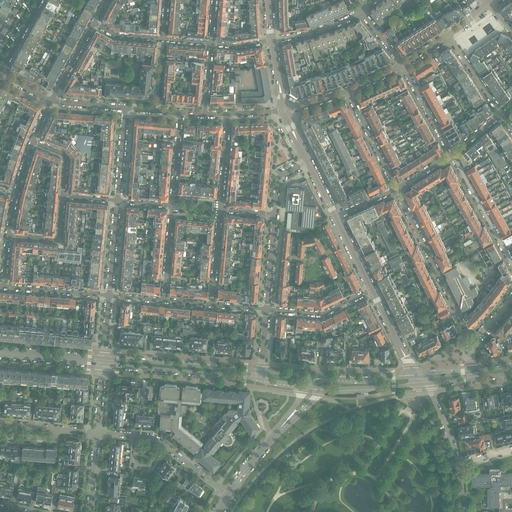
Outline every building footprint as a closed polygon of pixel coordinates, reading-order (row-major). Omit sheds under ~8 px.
[(0,0),(0,6),(8,11),(11,6),(0,0)] [(48,0),(46,4),(56,10),(59,5),(50,0),(48,0)] [(115,0),(113,0),(111,3),(121,9),(123,4),(115,0)] [(328,7),(333,18),(341,15),(336,3),(334,0),(329,2),(331,6),(328,7)] [(336,3),(341,15),(348,11),(343,0),(336,3)] [(393,0),(384,0),(380,4),(387,13),(398,5),(393,0)] [(393,0),(398,5),(404,13),(420,0),(393,0)] [(456,8),(461,15),(465,12),(462,7),(458,3),(456,0),(453,0),(453,1),(457,6),(456,8)] [(96,5),(89,1),(85,8),(92,12),(93,11),(94,10),(94,9),(96,5)] [(511,1),(502,10),(502,12),(507,18),(507,17),(511,22),(511,20),(511,13),(511,1)] [(109,8),(118,13),(121,9),(111,3),(109,8)] [(462,7),(465,12),(472,7),(468,3),(462,7)] [(46,4),(43,9),(53,15),(56,10),(46,4)] [(379,24),(383,21),(381,18),(387,13),(380,4),(369,12),(379,24)] [(449,4),(447,5),(457,18),(461,15),(456,8),(453,9),(449,4)] [(446,14),(452,22),(457,18),(447,5),(445,7),(449,12),(446,14)] [(328,7),(321,10),(326,21),(333,18),(328,7)] [(78,13),(81,15),(89,19),(91,15),(92,15),(92,13),(92,12),(85,8),(83,11),(79,8),(78,10),(80,10),(78,13)] [(107,12),(116,17),(118,13),(109,8),(107,12)] [(43,9),(40,15),(50,20),(53,15),(43,9)] [(326,21),(321,10),(313,13),(318,24),(326,21)] [(437,12),(448,25),(452,22),(446,14),(443,16),(439,10),(437,12)] [(116,17),(107,12),(104,17),(113,22),(116,17)] [(437,20),(443,28),(448,25),(437,12),(436,13),(439,18),(437,20)] [(318,24),(313,13),(306,16),(311,27),(318,24)] [(40,15),(37,20),(47,25),(50,20),(40,15)] [(89,19),(81,15),(77,21),(85,25),(86,25),(87,24),(86,23),(89,19)] [(101,22),(112,28),(115,23),(113,22),(104,17),(101,22)] [(430,21),(438,31),(443,28),(437,20),(435,18),(430,21)] [(37,20),(34,25),(44,31),(47,25),(37,20)] [(360,20),(352,23),(352,24),(358,30),(359,29),(360,30),(365,35),(363,36),(364,38),(370,33),(360,20)] [(74,28),(81,32),(83,28),(84,28),(85,27),(85,26),(85,25),(77,21),(74,28)] [(438,31),(430,21),(426,24),(434,34),(438,31)] [(347,28),(345,29),(345,28),(340,29),(343,41),(352,38),(351,35),(355,33),(352,24),(352,23),(347,26),(347,28)] [(383,30),(387,36),(393,32),(396,30),(393,24),(383,30)] [(426,24),(422,26),(430,37),(434,34),(426,24)] [(34,25),(31,30),(41,36),(44,31),(34,25)] [(140,27),(140,32),(158,34),(159,33),(159,29),(148,28),(143,27),(143,25),(140,25),(140,27)] [(417,29),(425,39),(430,37),(422,26),(417,29)] [(70,35),(77,39),(78,39),(78,38),(79,37),(79,36),(81,32),(74,28),(70,35)] [(314,38),(309,39),(313,51),(316,60),(347,50),(343,41),(340,29),(334,31),(335,32),(332,33),(332,32),(316,37),(316,38),(314,39),(314,38)] [(412,32),(421,42),(425,39),(417,29),(412,32)] [(31,30),(28,36),(39,41),(41,36),(31,30)] [(93,37),(101,42),(102,41),(104,42),(107,36),(98,31),(96,31),(93,37)] [(393,32),(387,36),(402,54),(408,51),(399,40),(393,32)] [(408,35),(416,45),(421,42),(412,32),(408,35)] [(362,44),(375,39),(370,33),(364,38),(358,42),(361,45),(362,44)] [(497,35),(493,38),(497,43),(499,46),(500,47),(504,44),(503,43),(503,42),(504,42),(506,36),(507,35),(502,33),(501,34),(499,33),(497,35)] [(66,43),(73,47),(75,43),(76,43),(77,41),(77,40),(77,39),(70,35),(66,43)] [(416,45),(408,35),(404,38),(412,48),(416,45)] [(26,41),(36,46),(39,41),(28,36),(26,41)] [(107,36),(104,42),(112,46),(113,39),(112,39),(107,36)] [(511,40),(510,38),(506,36),(504,42),(503,42),(503,43),(504,44),(507,47),(508,47),(511,43),(511,40)] [(90,42),(102,48),(103,47),(99,45),(101,42),(93,37),(90,42)] [(399,40),(408,51),(412,48),(404,38),(399,40)] [(493,38),(489,41),(495,49),(499,46),(497,43),(493,38)] [(295,43),(298,49),(299,52),(304,50),(305,53),(313,51),(309,39),(303,41),(304,42),(301,43),(301,42),(295,43)] [(375,39),(362,44),(364,49),(378,43),(375,39)] [(26,41),(23,46),(33,52),(36,46),(26,41)] [(489,41),(485,44),(491,52),(495,49),(489,41)] [(90,42),(88,46),(96,51),(97,48),(101,50),(102,48),(90,42)] [(62,50),(69,54),(69,53),(70,53),(71,52),(71,51),(73,47),(66,43),(62,50)] [(485,44),(481,47),(481,48),(485,53),(486,55),(491,52),(485,44)] [(23,46),(20,51),(30,57),(33,52),(23,46)] [(96,51),(88,46),(85,50),(97,57),(98,55),(95,53),(96,51)] [(253,49),(255,56),(264,55),(263,48),(261,47),(258,48),(254,48),(254,49),(253,49)] [(476,50),(474,54),(480,56),(480,57),(481,56),(485,53),(481,48),(481,47),(476,50)] [(382,48),(379,50),(385,63),(390,61),(390,58),(382,48)] [(436,56),(438,60),(443,57),(444,58),(452,52),(450,49),(448,48),(436,56)] [(255,56),(253,49),(240,51),(240,62),(246,61),(246,57),(250,56),(250,57),(253,57),(255,56)] [(62,50),(58,56),(65,60),(68,57),(69,56),(69,55),(69,54),(62,50)] [(83,55),(91,59),(92,57),(96,59),(97,57),(85,50),(84,53),(83,55)] [(378,51),(374,53),(380,65),(385,63),(379,50),(378,51)] [(17,56),(27,62),(30,57),(20,51),(17,56)] [(452,52),(444,58),(439,61),(440,62),(441,62),(442,63),(447,60),(448,62),(456,56),(452,52)] [(370,55),(375,67),(380,65),(374,53),(370,55)] [(474,54),(473,53),(471,58),(472,59),(471,61),(473,63),(476,67),(481,63),(484,61),(484,62),(484,61),(481,56),(480,57),(480,56),(474,54)] [(83,55),(81,59),(92,66),(93,64),(90,62),(91,59),(83,55)] [(365,57),(370,70),(375,67),(370,55),(365,57)] [(14,62),(21,66),(24,67),(27,62),(17,56),(14,62)] [(65,60),(58,56),(54,63),(62,67),(63,67),(64,65),(63,64),(65,60)] [(444,69),(445,70),(459,61),(456,56),(448,62),(449,63),(444,67),(445,68),(444,69)] [(370,70),(365,57),(360,60),(365,72),(370,70)] [(429,61),(434,68),(438,66),(433,58),(429,61)] [(78,64),(86,68),(88,66),(91,68),(92,66),(81,59),(78,64)] [(365,72),(360,60),(355,62),(361,74),(365,72)] [(425,63),(430,71),(434,68),(429,61),(425,63)] [(461,65),(459,61),(445,70),(445,71),(447,70),(448,72),(453,69),(454,70),(461,65)] [(481,63),(476,67),(478,71),(487,66),(484,62),(484,61),(481,63)] [(21,66),(14,62),(10,68),(17,72),(21,66)] [(355,62),(350,64),(356,76),(361,74),(355,62)] [(54,63),(51,70),(58,74),(60,70),(61,70),(62,69),(62,68),(62,67),(54,63)] [(105,95),(114,95),(114,93),(139,95),(139,96),(144,97),(144,96),(149,96),(149,91),(150,91),(151,90),(152,88),(151,87),(151,86),(150,86),(151,71),(152,71),(153,64),(143,63),(142,69),(141,68),(140,73),(142,73),(141,76),(140,76),(140,81),(141,81),(141,85),(140,85),(134,85),(135,84),(130,84),(130,85),(126,84),(126,83),(122,83),(121,84),(106,83),(105,95)] [(421,66),(425,74),(430,71),(425,63),(421,66)] [(88,73),(90,74),(90,73),(89,72),(88,72),(90,70),(86,68),(78,64),(75,69),(81,71),(85,73),(86,73),(88,73)] [(350,64),(345,66),(351,79),(356,76),(350,64)] [(487,66),(478,71),(482,76),(482,75),(490,70),(492,68),(489,64),(487,66)] [(461,65),(454,70),(455,72),(446,78),(447,81),(465,70),(461,65)] [(26,68),(24,67),(21,66),(17,72),(23,75),(26,68)] [(23,75),(28,78),(34,67),(32,66),(29,70),(26,68),(23,75)] [(266,66),(255,68),(256,77),(257,77),(257,79),(259,92),(253,92),(250,92),(241,92),(242,103),(266,102),(271,96),(266,66)] [(340,69),(346,81),(351,79),(345,66),(340,69)] [(416,69),(421,76),(425,74),(421,66),(416,69)] [(28,78),(32,80),(37,71),(38,70),(34,67),(28,78)] [(37,82),(42,84),(46,76),(41,73),(42,71),(39,69),(38,72),(37,71),(32,80),(36,82),(37,82)] [(346,81),(340,69),(336,70),(340,83),(346,81)] [(417,79),(421,76),(416,69),(412,71),(417,79)] [(47,77),(54,81),(54,80),(55,80),(56,79),(56,78),(58,74),(51,70),(47,77)] [(336,70),(331,72),(335,85),(340,83),(336,70)] [(465,70),(447,81),(449,84),(454,81),(459,77),(460,79),(468,74),(465,70)] [(483,76),(486,80),(496,73),(495,71),(494,72),(492,70),(483,76)] [(335,85),(331,72),(326,74),(330,86),(335,85)] [(496,73),(486,80),(489,84),(497,78),(496,76),(497,75),(496,73)] [(68,82),(73,85),(73,84),(78,76),(73,74),(68,82)] [(321,75),(325,88),(330,86),(326,74),(321,75)] [(470,79),(468,74),(460,79),(461,81),(456,84),(452,87),(454,90),(457,88),(470,79)] [(294,78),(293,75),(288,77),(291,93),(298,97),(299,96),(295,84),(294,80),(294,78)] [(316,77),(320,90),(325,88),(321,75),(316,77)] [(46,76),(42,84),(46,87),(46,88),(49,89),(51,89),(55,81),(54,81),(47,77),(46,76)] [(316,77),(311,79),(315,91),(320,90),(316,77)] [(397,79),(403,89),(406,87),(407,86),(404,81),(402,77),(397,79)] [(300,82),(304,95),(310,93),(305,80),(303,81),(302,78),(299,79),(300,82)] [(489,84),(491,88),(502,81),(500,79),(499,80),(497,78),(489,84)] [(311,79),(305,80),(310,93),(315,91),(311,79)] [(397,79),(393,81),(398,90),(401,88),(402,91),(403,91),(403,89),(397,79)] [(470,79),(457,88),(457,89),(459,88),(460,90),(464,86),(466,88),(473,83),(470,79)] [(164,80),(163,91),(167,92),(167,88),(170,89),(170,83),(171,83),(172,81),(164,80)] [(384,85),(380,87),(385,97),(387,96),(385,94),(395,89),(398,95),(400,94),(398,90),(393,81),(392,81),(388,83),(384,85)] [(491,88),(494,92),(503,86),(501,84),(503,83),(502,81),(491,88)] [(64,93),(71,93),(72,88),(73,85),(68,82),(63,91),(64,93)] [(300,82),(295,84),(299,96),(304,95),(300,82)] [(424,92),(431,87),(429,83),(421,87),(424,92)] [(473,83),(466,88),(463,90),(465,94),(476,87),(473,83)] [(73,84),(73,85),(72,88),(71,93),(79,94),(80,85),(75,85),(73,84)] [(494,92),(497,96),(505,90),(504,88),(505,87),(504,85),(503,86),(494,92)] [(511,85),(505,90),(497,96),(502,104),(504,104),(510,98),(511,96),(511,85)] [(9,97),(13,99),(16,94),(3,87),(1,87),(0,89),(0,94),(8,99),(9,97)] [(366,93),(367,93),(371,101),(372,104),(373,105),(376,104),(375,102),(374,103),(372,100),(382,95),(384,98),(385,97),(380,87),(375,89),(371,91),(366,93)] [(426,96),(434,92),(431,87),(424,92),(426,96)] [(465,94),(467,96),(469,95),(470,97),(479,91),(476,87),(465,94)] [(402,98),(410,94),(408,90),(396,96),(397,98),(401,96),(402,98)] [(470,97),(468,99),(471,103),(482,96),(479,91),(470,97)] [(429,100),(436,96),(434,92),(426,96),(429,100)] [(362,95),(368,107),(370,106),(368,102),(371,101),(367,93),(362,95)] [(11,100),(8,99),(0,94),(0,101),(10,106),(10,104),(9,103),(11,100)] [(16,94),(13,99),(18,102),(21,97),(22,97),(16,94)] [(398,104),(399,105),(412,98),(410,94),(402,98),(400,100),(401,102),(398,104)] [(368,107),(362,95),(357,97),(360,102),(362,107),(366,105),(367,108),(368,107)] [(431,105),(439,101),(436,96),(429,100),(431,105)] [(482,96),(471,103),(472,105),(474,103),(476,106),(485,100),(482,96)] [(17,112),(20,113),(27,100),(22,97),(18,105),(20,107),(17,112)] [(412,98),(399,105),(396,107),(397,109),(402,106),(401,106),(405,104),(407,106),(414,102),(412,98)] [(31,102),(27,100),(20,113),(22,114),(25,109),(27,110),(31,102)] [(0,108),(5,110),(7,107),(9,108),(10,106),(0,101),(0,108)] [(433,109),(441,105),(439,101),(431,105),(433,109)] [(36,105),(31,102),(27,110),(29,112),(27,117),(29,118),(32,112),(36,105)] [(341,111),(342,111),(348,108),(345,102),(332,106),(334,112),(336,111),(336,110),(339,109),(341,111)] [(414,102),(407,106),(408,108),(404,110),(405,112),(416,105),(414,102)] [(485,108),(490,115),(492,114),(493,112),(487,103),(483,105),(485,108)] [(32,112),(37,115),(40,109),(40,107),(36,105),(32,112)] [(364,110),(366,113),(379,107),(380,107),(380,105),(374,108),(372,106),(364,110)] [(418,109),(416,105),(405,112),(406,113),(409,111),(411,113),(418,109)] [(436,114),(444,110),(441,105),(433,109),(436,114)] [(327,108),(331,116),(337,113),(336,111),(334,112),(332,106),(327,108)] [(337,117),(338,118),(342,117),(351,112),(349,107),(348,108),(342,111),(343,113),(341,115),(339,116),(339,117),(337,117)] [(366,113),(368,117),(376,113),(375,111),(380,109),(379,107),(366,113)] [(480,108),(487,118),(490,115),(485,108),(483,109),(481,107),(480,108)] [(0,114),(5,116),(9,118),(12,119),(13,118),(10,117),(6,114),(4,114),(5,110),(0,108),(0,114)] [(321,119),(322,121),(325,120),(324,118),(331,116),(327,108),(318,111),(321,119)] [(480,112),(477,113),(483,121),(487,118),(480,108),(478,109),(480,112)] [(418,109),(411,113),(408,115),(409,116),(412,114),(415,119),(422,115),(421,113),(418,109)] [(438,118),(446,114),(444,110),(436,114),(438,118)] [(323,126),(322,121),(321,119),(318,111),(310,114),(304,116),(303,116),(301,122),(302,123),(301,123),(304,128),(304,129),(308,137),(325,129),(323,126)] [(37,115),(32,112),(29,118),(26,124),(32,127),(37,115)] [(57,121),(58,112),(53,112),(52,112),(47,124),(51,126),(54,126),(55,126),(56,120),(57,121)] [(353,116),(351,112),(342,117),(338,118),(339,120),(345,117),(346,120),(353,116)] [(368,117),(370,121),(386,113),(385,112),(377,116),(376,113),(368,117)] [(386,113),(370,121),(372,125),(380,121),(379,119),(387,115),(386,113)] [(474,114),(472,115),(479,124),(483,121),(477,113),(475,114),(474,114)] [(441,123),(449,119),(446,114),(438,118),(441,123)] [(423,117),(422,115),(415,119),(417,124),(414,126),(415,127),(418,126),(425,122),(423,117)] [(470,119),(475,128),(479,124),(472,115),(471,116),(472,118),(470,119)] [(353,116),(346,120),(348,122),(345,123),(343,124),(344,126),(355,121),(353,116)] [(133,140),(143,141),(143,138),(138,137),(139,135),(137,135),(137,132),(139,132),(140,119),(136,119),(135,120),(133,140)] [(443,127),(451,123),(449,119),(441,123),(443,127)] [(466,119),(464,120),(471,131),(475,128),(470,119),(467,121),(466,119)] [(471,131),(464,120),(462,122),(463,123),(461,125),(467,134),(471,131)] [(22,122),(20,127),(30,131),(32,127),(26,124),(22,122)] [(266,130),(272,130),(272,128),(267,123),(266,123),(266,122),(250,123),(251,136),(254,136),(259,136),(259,131),(261,131),(262,133),(266,130)] [(374,128),(376,132),(383,128),(382,126),(386,124),(385,122),(374,128)] [(415,130),(416,132),(427,125),(425,122),(418,126),(419,128),(415,130)] [(443,127),(446,132),(456,126),(455,124),(454,125),(453,122),(451,123),(443,127)] [(239,133),(238,123),(233,124),(231,144),(239,144),(239,141),(239,133)] [(490,137),(494,135),(504,128),(501,124),(499,123),(487,133),(490,137)] [(44,129),(52,132),(54,129),(55,130),(56,128),(54,127),(54,126),(51,126),(47,124),(44,129)] [(360,129),(358,125),(351,128),(352,131),(348,133),(349,135),(360,129)] [(427,125),(416,132),(416,133),(420,131),(422,133),(429,129),(427,125)] [(446,132),(448,136),(457,131),(456,129),(458,128),(456,126),(446,132)] [(18,132),(28,136),(29,133),(30,131),(20,127),(18,132)] [(378,136),(379,138),(386,135),(384,130),(387,129),(386,127),(383,128),(376,132),(375,132),(378,136)] [(497,135),(498,137),(506,132),(504,128),(494,135),(495,136),(497,135)] [(42,133),(53,138),(56,139),(57,137),(52,135),(53,133),(52,132),(44,129),(42,133)] [(308,137),(312,145),(319,141),(328,136),(325,129),(308,137)] [(356,168),(342,138),(339,134),(337,129),(329,133),(348,172),(353,169),(356,176),(359,175),(356,168)] [(419,138),(420,139),(431,133),(429,129),(422,133),(423,136),(419,138)] [(263,134),(263,138),(272,139),(272,130),(266,130),(262,133),(263,134)] [(457,131),(448,136),(451,140),(461,134),(460,132),(459,133),(457,131)] [(16,137),(26,141),(28,136),(18,132),(16,137)] [(509,136),(506,132),(498,137),(500,140),(498,141),(499,142),(509,136)] [(53,138),(42,133),(40,138),(41,139),(50,143),(53,138)] [(424,138),(426,141),(433,136),(431,133),(420,139),(421,141),(424,138)] [(481,138),(484,143),(485,146),(488,144),(493,152),(490,154),(493,159),(494,162),(499,169),(508,163),(490,137),(487,133),(481,138)] [(361,134),(355,137),(354,138),(357,144),(353,146),(354,147),(358,145),(365,142),(361,134)] [(461,134),(451,140),(453,144),(455,144),(462,139),(464,137),(463,136),(462,136),(461,134)] [(80,135),(75,146),(68,153),(71,157),(82,153),(83,152),(88,153),(91,153),(92,137),(86,136),(80,135)] [(386,135),(379,138),(380,140),(380,141),(382,145),(393,140),(395,139),(394,137),(391,138),(392,138),(389,140),(386,135)] [(312,145),(315,152),(323,148),(322,147),(332,143),(328,136),(319,141),(312,145)] [(433,136),(426,141),(427,143),(420,147),(421,148),(424,147),(436,140),(434,136),(433,136)] [(511,140),(509,136),(499,142),(501,144),(502,143),(504,145),(511,140)] [(14,141),(25,145),(26,141),(16,137),(14,141)] [(50,143),(60,147),(63,140),(61,139),(60,141),(56,139),(53,138),(50,143)] [(481,138),(474,144),(478,148),(484,143),(481,138)] [(60,147),(65,149),(71,141),(68,139),(68,141),(64,139),(63,140),(60,147)] [(382,145),(384,149),(398,141),(398,140),(394,142),(393,140),(382,145)] [(13,146),(23,150),(25,145),(14,141),(13,146)] [(65,149),(68,153),(75,146),(71,141),(65,149)] [(384,149),(386,152),(394,148),(392,146),(399,143),(398,141),(384,149)] [(365,142),(358,145),(360,150),(356,152),(357,154),(361,152),(368,148),(365,142)] [(433,146),(439,155),(439,156),(443,153),(441,148),(438,143),(433,146)] [(470,147),(479,156),(480,155),(479,153),(481,152),(478,148),(474,144),(470,147)] [(11,151),(21,155),(23,150),(13,146),(11,151)] [(426,153),(424,154),(428,162),(432,160),(425,147),(423,148),(424,149),(426,153)] [(435,158),(431,150),(429,151),(427,148),(426,147),(425,147),(432,160),(435,158)] [(467,150),(473,158),(476,156),(477,158),(479,156),(470,147),(467,150)] [(42,156),(47,158),(49,153),(36,148),(34,153),(42,156)] [(319,159),(320,160),(327,156),(323,148),(315,152),(319,159)] [(371,155),(368,148),(361,152),(364,159),(365,158),(371,155)] [(394,148),(386,152),(388,156),(401,149),(401,148),(395,151),(394,148)] [(388,156),(389,160),(397,156),(396,154),(402,151),(401,149),(388,156)] [(463,153),(471,163),(473,161),(472,159),(473,158),(467,150),(463,153)] [(7,156),(20,159),(21,155),(11,151),(10,155),(8,154),(7,156)] [(419,157),(417,159),(421,167),(425,165),(425,164),(417,151),(415,153),(416,154),(417,154),(419,157)] [(428,162),(424,154),(422,156),(419,151),(417,151),(425,164),(428,162)] [(33,159),(42,162),(43,159),(41,159),(42,156),(34,153),(33,156),(33,159)] [(71,161),(81,162),(82,153),(71,157),(71,161)] [(471,163),(463,153),(460,155),(460,157),(464,165),(466,169),(471,166),(470,163),(471,163)] [(421,167),(417,159),(414,160),(412,157),(413,156),(412,154),(410,155),(418,169),(421,167)] [(49,159),(49,163),(61,164),(61,160),(59,157),(53,155),(51,159),(49,159)] [(371,155),(365,158),(367,161),(361,164),(362,166),(365,164),(375,159),(372,155),(371,155)] [(397,156),(389,160),(391,164),(405,157),(404,155),(398,158),(397,156)] [(418,169),(410,155),(408,156),(410,158),(410,159),(412,162),(410,163),(414,171),(417,169),(418,169)] [(8,161),(18,164),(20,159),(7,156),(7,157),(9,158),(8,161)] [(320,160),(323,168),(331,164),(327,156),(320,160)] [(405,157),(391,164),(393,167),(401,164),(400,161),(406,158),(405,157)] [(33,159),(31,164),(39,167),(40,164),(41,164),(42,162),(33,159)] [(377,164),(375,159),(365,164),(362,166),(362,167),(363,167),(364,167),(369,165),(370,167),(377,164)] [(4,166),(17,169),(18,164),(8,161),(7,164),(5,164),(4,166)] [(414,171),(410,163),(407,165),(405,161),(404,162),(410,173),(414,171)] [(31,164),(29,170),(39,173),(40,170),(38,170),(39,167),(31,164)] [(331,164),(323,168),(327,176),(335,172),(331,164)] [(367,172),(368,174),(369,173),(379,168),(377,164),(370,167),(371,170),(367,172)] [(443,175),(445,177),(446,176),(451,184),(450,184),(451,186),(458,183),(460,182),(451,165),(444,169),(446,173),(443,175)] [(17,169),(4,166),(4,168),(6,168),(5,171),(15,174),(16,171),(17,169)] [(398,169),(403,178),(407,176),(402,168),(400,169),(398,166),(397,167),(398,169)] [(467,170),(470,175),(477,170),(475,166),(467,170)] [(427,177),(433,188),(435,187),(434,185),(434,184),(445,177),(443,175),(446,173),(444,169),(443,170),(441,168),(429,176),(428,176),(429,176),(427,177)] [(403,178),(398,169),(395,170),(394,171),(396,176),(399,181),(403,178)] [(29,170),(27,175),(36,178),(37,175),(39,175),(39,173),(29,170)] [(472,179),(480,175),(477,170),(470,175),(472,179)] [(335,172),(327,176),(331,183),(331,184),(339,180),(335,172)] [(383,177),(381,172),(374,176),(375,178),(373,180),(374,182),(383,177)] [(14,179),(1,176),(0,175),(0,182),(11,185),(12,184),(14,179)] [(36,178),(27,175),(26,178),(26,181),(36,183),(37,181),(35,181),(36,178)] [(472,179),(474,184),(482,179),(480,175),(472,179)] [(385,181),(383,177),(374,182),(375,183),(377,182),(378,185),(384,182),(385,181)] [(413,189),(417,194),(430,186),(435,194),(437,193),(433,188),(427,177),(425,178),(425,179),(412,187),(413,189)] [(286,231),(291,232),(296,232),(296,229),(306,230),(306,227),(314,227),(316,206),(317,205),(319,204),(307,179),(305,180),(306,181),(300,184),(299,182),(295,182),(292,183),(290,185),(289,187),(287,187),(287,193),(285,209),(293,210),(293,213),(288,213),(286,231)] [(477,188),(485,184),(482,179),(474,184),(477,188)] [(331,184),(335,191),(343,187),(339,180),(331,184)] [(350,180),(343,183),(345,188),(353,185),(350,180)] [(374,193),(373,189),(370,183),(369,182),(367,182),(368,184),(369,187),(366,188),(369,193),(370,195),(374,193)] [(384,182),(378,185),(377,185),(378,187),(373,189),(374,193),(387,187),(384,182)] [(465,195),(458,183),(451,186),(449,188),(450,190),(451,189),(457,200),(456,201),(454,202),(455,203),(466,197),(465,195)] [(477,188),(479,193),(487,188),(485,184),(477,188)] [(24,188),(23,191),(35,194),(36,192),(34,191),(34,189),(33,188),(24,186),(24,188)] [(343,187),(335,191),(339,199),(346,195),(343,187)] [(357,191),(361,199),(368,196),(367,194),(364,188),(357,191)] [(482,197),(490,193),(487,188),(479,193),(482,197)] [(168,191),(150,189),(149,198),(159,199),(158,200),(163,200),(167,200),(168,199),(168,194),(168,191)] [(405,194),(409,202),(417,198),(416,195),(417,194),(413,189),(405,194)] [(349,195),(350,198),(353,203),(361,199),(357,191),(349,195)] [(482,197),(484,202),(492,197),(490,193),(482,197)] [(1,205),(7,205),(7,204),(9,198),(8,196),(3,195),(1,205)] [(348,199),(346,195),(339,199),(342,205),(342,204),(343,206),(347,205),(352,203),(353,203),(350,198),(348,199)] [(266,198),(257,197),(256,201),(253,200),(252,208),(263,209),(263,208),(264,209),(265,207),(266,207),(266,198)] [(467,199),(466,197),(455,203),(455,204),(453,205),(454,207),(456,205),(459,204),(465,215),(458,219),(459,221),(474,213),(473,210),(473,211),(469,204),(467,200),(467,199)] [(495,202),(492,197),(484,202),(487,206),(495,202)] [(417,198),(409,202),(413,209),(415,208),(422,205),(421,203),(420,203),(417,198)] [(389,208),(391,213),(399,209),(397,204),(394,199),(386,203),(387,206),(386,207),(387,209),(389,208)] [(387,206),(386,203),(385,201),(378,204),(376,205),(380,214),(385,211),(384,210),(387,209),(386,207),(387,206)] [(77,202),(77,207),(82,208),(82,210),(85,210),(86,208),(86,203),(77,202)] [(487,206),(489,211),(497,206),(495,202),(487,206)] [(421,222),(422,224),(433,218),(432,216),(429,218),(424,206),(427,205),(426,203),(424,204),(422,205),(415,208),(421,222)] [(367,210),(372,219),(380,215),(380,214),(376,205),(367,209),(367,210)] [(500,211),(497,206),(489,211),(492,215),(500,211)] [(353,228),(355,231),(364,226),(360,219),(365,217),(367,221),(372,219),(367,210),(367,209),(356,214),(353,216),(353,215),(352,216),(349,217),(350,218),(349,219),(351,224),(353,228)] [(399,209),(391,213),(393,217),(392,217),(393,219),(400,216),(402,215),(399,209)] [(492,215),(494,220),(502,215),(500,211),(492,215)] [(475,215),(474,213),(459,221),(460,223),(467,219),(473,230),(471,232),(472,234),(474,232),(482,228),(475,215)] [(494,220),(497,224),(504,220),(502,215),(494,220)] [(400,216),(393,219),(391,220),(392,222),(393,222),(395,226),(403,222),(400,216)] [(433,218),(422,224),(423,226),(424,226),(425,229),(433,225),(434,227),(437,226),(434,220),(438,219),(437,217),(433,218)] [(255,222),(254,227),(264,227),(264,228),(264,223),(264,220),(263,219),(260,218),(256,218),(255,218),(255,222)] [(499,228),(507,224),(504,220),(497,224),(499,228)] [(378,225),(391,252),(397,249),(395,244),(389,233),(387,229),(384,222),(378,225)] [(395,226),(397,230),(405,226),(403,222),(395,226)] [(335,253),(346,274),(352,271),(341,250),(339,244),(338,244),(328,223),(322,226),(324,229),(333,247),(332,247),(335,253)] [(499,228),(501,233),(509,229),(507,224),(499,228)] [(425,229),(428,234),(435,230),(434,228),(434,227),(433,225),(425,229)] [(359,238),(359,239),(368,234),(364,226),(355,231),(358,238),(359,238)] [(405,226),(397,230),(399,233),(398,234),(399,236),(408,231),(407,229),(406,229),(405,226)] [(482,228),(474,232),(475,234),(478,233),(484,244),(481,245),(482,247),(484,246),(493,242),(484,226),(484,227),(482,228)] [(429,237),(430,239),(441,234),(443,233),(442,231),(440,232),(437,227),(434,228),(435,230),(428,234),(429,237)] [(504,237),(511,233),(509,229),(501,233),(504,237)] [(291,232),(286,231),(284,231),(282,255),(281,258),(281,261),(279,285),(286,286),(288,262),(288,259),(289,255),(288,255),(290,236),(291,232)] [(401,237),(403,241),(410,237),(409,233),(408,231),(399,236),(400,238),(401,237)] [(431,241),(433,244),(441,240),(439,237),(442,236),(444,235),(443,233),(441,234),(430,239),(431,241)] [(368,234),(359,239),(362,245),(362,246),(363,246),(372,241),(369,234),(368,234)] [(297,256),(304,257),(305,246),(314,244),(319,254),(325,251),(317,235),(311,238),(305,239),(299,239),(297,256)] [(410,237),(403,241),(405,246),(413,242),(410,237)] [(192,252),(193,250),(190,249),(188,249),(188,246),(184,246),(185,241),(174,240),(173,250),(184,251),(190,251),(192,252)] [(443,245),(441,240),(433,244),(435,249),(443,245)] [(366,254),(376,249),(372,241),(363,246),(363,248),(363,249),(364,251),(365,251),(366,253),(366,254)] [(415,246),(413,242),(405,246),(406,248),(405,249),(406,251),(408,250),(415,246)] [(485,248),(487,252),(496,247),(494,243),(485,248)] [(410,251),(412,255),(420,251),(417,245),(415,246),(408,250),(409,252),(410,251)] [(435,249),(438,254),(447,250),(449,249),(448,249),(451,248),(450,246),(445,248),(443,245),(435,249)] [(74,251),(73,262),(81,263),(82,248),(80,247),(78,247),(77,252),(74,251)] [(487,252),(489,256),(498,251),(496,247),(487,252)] [(376,249),(366,254),(373,269),(374,268),(382,265),(383,264),(379,256),(380,256),(376,249)] [(447,250),(438,254),(436,255),(438,260),(446,256),(445,254),(448,252),(450,250),(449,249),(447,250)] [(57,260),(57,261),(65,262),(66,251),(62,250),(62,251),(59,251),(58,251),(57,260)] [(66,251),(65,262),(73,262),(74,251),(66,251)] [(412,255),(415,260),(423,256),(420,251),(412,255)] [(489,256),(491,259),(500,255),(498,251),(489,256)] [(403,261),(402,260),(400,255),(391,260),(389,261),(392,267),(399,263),(403,261)] [(500,255),(491,259),(493,263),(495,262),(495,263),(488,267),(490,270),(492,274),(495,269),(494,267),(497,265),(496,265),(499,263),(498,260),(502,258),(500,255)] [(321,259),(331,277),(336,275),(327,256),(321,259)] [(423,256),(415,260),(416,263),(415,263),(416,265),(423,262),(425,261),(423,256)] [(438,260),(441,266),(449,261),(446,256),(438,260)] [(449,261),(441,266),(443,271),(452,266),(451,264),(450,265),(449,261)] [(499,264),(504,272),(505,274),(509,271),(503,261),(499,264)] [(295,282),(301,283),(303,263),(297,262),(295,282)] [(416,268),(418,271),(425,267),(423,262),(416,265),(414,266),(415,268),(416,268)] [(399,263),(392,267),(394,272),(402,268),(399,263)] [(374,268),(373,269),(376,274),(387,269),(386,267),(383,268),(382,265),(374,268)] [(71,286),(71,287),(75,287),(77,287),(80,288),(80,287),(80,281),(79,281),(81,267),(76,267),(75,274),(72,274),(71,286)] [(425,267),(418,271),(420,276),(428,272),(425,267)] [(448,277),(447,277),(446,277),(463,311),(464,310),(471,307),(472,306),(474,302),(472,297),(478,295),(478,294),(479,293),(478,292),(476,287),(471,289),(469,287),(470,286),(470,284),(471,283),(471,281),(470,280),(469,279),(468,278),(467,277),(465,277),(464,277),(463,277),(462,278),(459,273),(461,272),(457,268),(457,267),(456,267),(455,267),(445,272),(448,277)] [(376,274),(379,279),(387,275),(385,272),(388,271),(387,269),(376,274)] [(352,271),(346,274),(344,275),(347,281),(355,277),(352,271)] [(503,276),(510,283),(511,280),(511,276),(511,274),(510,273),(509,271),(505,274),(504,272),(501,275),(503,276)] [(420,280),(421,282),(431,277),(430,275),(429,275),(428,272),(420,276),(422,279),(420,280)] [(387,275),(379,279),(381,284),(392,278),(390,274),(387,275)] [(499,279),(498,280),(507,287),(508,286),(510,283),(503,276),(500,280),(499,279)] [(355,277),(347,281),(350,287),(358,282),(355,277)] [(431,277),(421,282),(422,284),(424,283),(425,286),(433,282),(431,279),(432,279),(431,277)] [(392,278),(381,284),(383,289),(395,283),(392,278)] [(498,283),(496,286),(504,292),(506,289),(507,287),(498,280),(497,282),(498,283)] [(358,282),(350,287),(353,293),(361,289),(360,289),(361,288),(358,282)] [(435,287),(433,282),(425,286),(428,291),(435,287)] [(383,289),(386,293),(397,288),(395,283),(383,289)] [(491,289),(500,297),(501,296),(502,295),(504,292),(496,286),(494,288),(493,287),(491,289)] [(334,290),(338,300),(344,297),(339,287),(336,288),(337,289),(334,290)] [(438,292),(435,287),(428,291),(429,294),(428,295),(429,297),(431,296),(438,292)] [(231,291),(230,300),(233,300),(233,301),(234,301),(235,301),(237,301),(240,301),(241,294),(237,294),(237,291),(233,291),(233,288),(231,288),(231,291)] [(397,288),(386,293),(388,298),(399,292),(400,291),(399,289),(397,289),(397,288)] [(489,294),(497,301),(499,298),(500,297),(491,289),(490,291),(491,292),(489,294)] [(329,293),(329,294),(333,303),(338,300),(334,290),(329,293)] [(433,297),(435,300),(443,296),(440,291),(438,292),(431,296),(432,298),(433,297)] [(401,297),(399,292),(388,298),(390,302),(401,297)] [(324,297),(328,305),(333,303),(329,294),(324,297)] [(497,301),(489,294),(487,297),(486,296),(484,298),(494,305),(497,301)] [(323,298),(320,299),(321,308),(322,308),(323,308),(328,305),(324,297),(324,296),(322,297),(323,298)] [(435,300),(437,305),(445,302),(443,296),(435,300)] [(401,297),(390,302),(393,307),(404,302),(401,297)] [(482,303),(490,310),(493,306),(493,305),(494,305),(484,298),(483,299),(484,300),(482,303)] [(358,308),(359,310),(368,305),(369,305),(367,303),(368,302),(367,301),(366,300),(355,305),(356,309),(358,308)] [(404,302),(393,307),(395,312),(406,306),(404,302)] [(445,302),(437,305),(439,309),(438,309),(439,311),(448,307),(445,302)] [(121,311),(130,311),(131,304),(122,303),(122,305),(122,306),(121,306),(120,307),(120,309),(121,311)] [(478,304),(477,306),(486,314),(487,313),(489,310),(490,310),(482,303),(480,305),(478,304)] [(359,310),(361,314),(370,310),(370,309),(369,308),(369,307),(368,305),(359,310)] [(406,306),(395,312),(397,316),(407,311),(408,311),(406,306)] [(474,311),(482,318),(484,316),(486,314),(477,306),(476,308),(477,309),(474,311)] [(447,318),(448,321),(453,318),(451,313),(450,314),(449,311),(449,310),(449,309),(448,309),(447,308),(437,313),(439,317),(441,316),(442,318),(443,320),(447,318)] [(361,314),(363,319),(372,314),(371,312),(372,312),(371,310),(370,310),(361,314)] [(338,313),(343,322),(349,319),(344,311),(338,313)] [(397,316),(400,321),(410,316),(407,311),(397,316)] [(471,312),(469,314),(477,322),(478,322),(479,321),(482,318),(474,311),(472,313),(471,312)] [(343,322),(338,313),(333,316),(337,325),(343,322)] [(372,314),(363,319),(365,323),(374,319),(374,318),(374,317),(374,316),(373,316),(372,314)] [(477,322),(469,314),(468,315),(469,316),(467,318),(471,326),(474,326),(477,322)] [(400,321),(402,326),(412,321),(410,316),(400,321)] [(130,318),(120,317),(119,318),(119,320),(120,321),(120,323),(123,323),(123,327),(129,327),(129,324),(130,318)] [(331,328),(332,332),(335,331),(333,327),(336,325),(332,317),(327,319),(331,328)] [(324,319),(322,321),(325,327),(324,328),(325,331),(326,330),(329,329),(330,332),(332,332),(331,328),(327,319),(325,320),(324,319)] [(368,328),(377,323),(376,321),(376,320),(375,319),(374,319),(365,323),(363,324),(366,329),(367,328),(368,328)] [(412,321),(402,326),(405,331),(415,326),(412,321)] [(447,328),(451,336),(452,336),(454,335),(458,333),(454,324),(456,323),(455,321),(452,322),(452,321),(447,324),(447,325),(448,327),(447,328)] [(506,322),(502,326),(508,332),(509,333),(511,330),(511,327),(506,321),(506,322)] [(377,323),(368,328),(367,328),(369,333),(380,328),(380,327),(379,325),(378,323),(377,323)] [(508,332),(502,326),(495,333),(496,335),(499,337),(501,335),(502,336),(504,334),(506,337),(511,335),(511,334),(510,335),(507,332),(508,332)] [(157,346),(161,346),(162,335),(162,334),(159,334),(159,330),(160,327),(153,327),(152,332),(155,333),(154,345),(157,345),(157,346)] [(409,340),(418,335),(416,330),(416,329),(415,327),(405,332),(408,338),(409,340)] [(451,336),(447,328),(440,331),(445,340),(448,338),(449,338),(450,337),(451,337),(451,336)] [(176,336),(176,337),(175,347),(179,348),(179,347),(182,347),(183,335),(186,335),(186,329),(183,329),(183,333),(181,332),(180,336),(176,336)] [(372,334),(374,340),(384,335),(381,329),(372,334)] [(79,334),(78,344),(79,344),(82,344),(84,344),(85,336),(87,337),(87,332),(85,332),(84,334),(79,334)] [(120,343),(127,344),(128,332),(121,332),(121,338),(120,338),(120,340),(120,343)] [(136,333),(128,332),(127,344),(135,345),(136,333)] [(136,333),(135,345),(142,345),(142,342),(143,342),(143,340),(143,334),(136,333)] [(245,334),(243,334),(238,334),(238,338),(243,338),(242,346),(241,346),(241,353),(240,353),(240,354),(243,354),(248,354),(248,352),(250,352),(250,348),(251,341),(249,341),(250,338),(244,337),(245,334)] [(384,335),(374,340),(377,345),(387,340),(384,335)] [(511,335),(506,337),(503,338),(504,342),(505,347),(509,346),(509,348),(509,349),(509,350),(510,350),(511,350),(511,351),(511,335)] [(430,340),(434,349),(435,348),(436,349),(438,348),(438,347),(442,345),(437,336),(430,340)] [(194,350),(198,350),(199,338),(191,337),(191,340),(189,340),(188,345),(190,345),(190,348),(193,349),(194,350)] [(275,352),(276,352),(275,355),(278,355),(278,356),(279,357),(280,358),(282,356),(282,355),(284,355),(284,353),(286,353),(287,348),(285,347),(286,337),(282,337),(282,340),(277,340),(277,344),(276,344),(275,352)] [(504,342),(503,338),(501,340),(498,341),(497,342),(495,338),(494,337),(491,339),(491,340),(491,341),(487,343),(486,344),(486,345),(487,347),(488,347),(489,349),(504,342)] [(199,338),(198,350),(202,350),(206,350),(207,339),(199,338)] [(434,349),(430,340),(429,338),(422,341),(422,342),(423,343),(427,352),(428,352),(429,352),(430,352),(431,351),(435,349),(434,349)] [(220,352),(224,352),(225,341),(217,340),(216,348),(217,348),(217,351),(220,351),(220,352)] [(225,341),(224,352),(227,353),(227,352),(230,352),(230,350),(232,350),(233,342),(225,341)] [(427,352),(423,343),(422,342),(419,344),(419,345),(415,347),(417,351),(418,352),(420,356),(424,354),(426,353),(426,352),(427,352)] [(505,348),(505,347),(504,342),(489,349),(490,351),(490,352),(491,355),(492,355),(497,353),(498,354),(499,355),(501,354),(502,352),(501,350),(502,349),(505,348)] [(298,359),(305,359),(306,348),(297,347),(296,355),(298,355),(298,357),(298,359)] [(306,348),(305,359),(311,360),(311,358),(312,357),(314,357),(314,356),(313,356),(314,349),(306,348)] [(334,350),(333,361),(340,362),(340,360),(340,358),(342,358),(342,351),(339,350),(339,348),(334,348),(334,350)] [(356,363),(360,363),(360,349),(356,349),(356,348),(353,348),(353,355),(352,355),(352,357),(353,357),(352,361),(356,361),(356,363)] [(360,349),(360,363),(365,363),(365,361),(368,361),(368,358),(369,357),(369,356),(368,355),(368,348),(365,348),(365,349),(360,349)] [(382,362),(383,362),(386,362),(387,362),(387,360),(389,360),(389,359),(389,358),(389,356),(389,355),(389,349),(380,349),(380,355),(381,355),(381,360),(382,360),(382,362)] [(326,361),(333,361),(334,350),(325,350),(325,357),(324,357),(326,357),(326,360),(327,360),(326,361)] [(130,386),(129,397),(133,397),(133,398),(136,398),(137,387),(135,386),(135,385),(134,385),(134,384),(132,384),(131,385),(130,385),(130,386)] [(123,394),(122,403),(125,404),(128,404),(129,397),(130,386),(128,386),(119,385),(119,386),(118,386),(117,387),(117,389),(118,390),(119,390),(119,393),(123,394)] [(144,397),(145,397),(151,397),(151,396),(152,397),(153,394),(152,394),(152,386),(145,385),(145,394),(144,397)] [(250,414),(251,414),(250,412),(249,410),(250,410),(249,407),(248,408),(248,407),(250,391),(247,391),(246,389),(243,389),(242,390),(239,390),(239,392),(235,392),(235,391),(229,390),(229,391),(223,391),(223,390),(217,389),(217,390),(210,390),(210,389),(205,388),(205,389),(203,389),(203,392),(201,391),(201,389),(197,389),(198,387),(192,387),(191,387),(186,386),(186,388),(183,388),(182,388),(182,394),(179,394),(180,387),(179,387),(177,387),(177,386),(171,385),(170,385),(165,385),(165,386),(162,386),(161,386),(161,392),(160,397),(164,397),(178,399),(178,400),(178,401),(178,403),(159,400),(159,399),(158,399),(157,415),(157,414),(160,414),(160,420),(159,427),(160,427),(171,428),(173,429),(175,431),(172,434),(173,435),(177,439),(178,439),(183,443),(183,444),(188,448),(188,447),(189,448),(194,452),(195,451),(197,453),(195,455),(213,471),(215,468),(217,469),(219,467),(218,465),(220,463),(209,454),(211,451),(212,452),(212,453),(220,444),(221,445),(223,442),(225,443),(226,444),(228,444),(229,444),(231,443),(232,441),(232,440),(232,439),(231,437),(230,436),(229,435),(231,432),(230,431),(238,422),(237,422),(238,422),(237,421),(240,419),(251,434),(254,432),(255,433),(257,431),(257,429),(260,428),(250,415),(250,414)] [(504,392),(501,392),(504,405),(511,403),(511,390),(509,391),(510,392),(504,393),(504,392)] [(486,407),(487,410),(494,409),(493,406),(498,405),(499,409),(503,408),(502,402),(499,403),(497,394),(487,396),(487,395),(484,395),(484,396),(483,396),(485,402),(483,402),(484,406),(485,406),(485,407),(486,407)] [(476,397),(466,399),(466,400),(466,402),(467,409),(470,409),(471,412),(479,411),(479,408),(477,408),(476,400),(476,399),(476,397)] [(449,400),(451,411),(461,409),(459,398),(449,400)] [(114,412),(124,412),(125,404),(122,403),(121,403),(121,406),(115,405),(115,408),(114,409),(114,411),(115,411),(114,412)] [(72,412),(84,413),(84,408),(83,408),(84,405),(80,405),(75,404),(72,404),(72,412)] [(54,407),(54,417),(55,418),(56,418),(57,417),(60,418),(60,414),(61,412),(60,411),(63,411),(63,405),(61,405),(61,408),(54,407)] [(148,416),(147,426),(148,426),(150,426),(151,426),(153,426),(154,416),(156,417),(156,415),(156,411),(154,411),(154,414),(152,414),(152,417),(148,416)] [(84,413),(72,412),(71,419),(82,420),(82,417),(83,417),(84,413)] [(469,422),(468,422),(468,425),(466,426),(458,428),(459,431),(459,432),(460,432),(461,433),(460,434),(461,435),(461,436),(475,434),(475,433),(477,433),(476,425),(478,424),(478,426),(486,425),(485,423),(487,422),(487,419),(484,420),(477,421),(469,422)] [(491,441),(489,434),(479,436),(479,438),(469,440),(470,445),(473,444),(475,447),(479,448),(479,451),(484,450),(483,447),(485,447),(484,442),(491,441)] [(68,447),(80,448),(81,447),(81,445),(80,444),(81,442),(80,441),(67,440),(66,443),(69,444),(68,447)] [(111,450),(121,451),(122,443),(117,443),(117,444),(112,444),(111,444),(111,445),(111,447),(111,448),(111,450)] [(47,449),(23,447),(22,446),(22,448),(23,448),(22,457),(54,460),(55,456),(56,456),(57,447),(53,446),(54,446),(49,445),(49,446),(47,446),(47,449)] [(68,447),(68,455),(79,456),(79,454),(80,454),(81,450),(80,450),(80,448),(68,447)] [(163,466),(172,473),(175,469),(176,470),(178,468),(179,470),(181,467),(175,463),(174,465),(173,465),(169,462),(167,460),(165,462),(164,463),(163,464),(163,466)] [(116,472),(120,473),(121,473),(121,472),(123,472),(123,470),(121,470),(119,469),(120,464),(110,463),(109,463),(109,466),(110,466),(109,469),(116,470),(116,472)] [(68,469),(67,475),(78,475),(79,473),(78,472),(78,469),(68,468),(68,466),(64,466),(63,466),(62,468),(68,469)] [(172,473),(163,466),(162,467),(160,468),(160,469),(159,471),(161,473),(165,476),(168,478),(172,473)] [(490,474),(473,474),(473,478),(473,480),(473,485),(473,486),(473,487),(474,487),(475,487),(476,487),(477,487),(477,486),(477,485),(490,485),(490,488),(488,488),(489,498),(489,501),(488,501),(488,502),(487,502),(487,503),(486,503),(486,504),(487,505),(487,506),(488,506),(489,506),(494,506),(496,506),(499,506),(499,511),(511,511),(511,492),(509,492),(509,485),(511,484),(511,473),(501,474),(501,469),(490,469),(490,474)] [(138,487),(140,476),(134,475),(133,478),(133,480),(132,482),(133,482),(133,483),(130,482),(129,487),(132,488),(132,486),(138,487)] [(140,476),(138,487),(144,488),(144,490),(147,491),(148,486),(145,485),(145,484),(146,484),(146,483),(146,481),(147,478),(140,476)] [(108,485),(119,486),(120,478),(109,477),(109,481),(108,481),(108,485)] [(191,479),(188,477),(179,490),(182,492),(184,489),(187,491),(189,489),(192,491),(191,492),(194,494),(194,493),(198,496),(203,490),(202,489),(203,488),(194,481),(192,485),(189,482),(191,479)] [(6,484),(4,497),(8,497),(11,498),(13,486),(6,484)] [(119,486),(108,485),(107,488),(108,489),(108,493),(119,493),(119,486)] [(20,500),(23,500),(26,489),(19,487),(17,499),(19,499),(20,500)] [(26,489),(23,500),(26,501),(27,501),(30,501),(32,490),(26,489)] [(40,503),(43,504),(45,493),(41,492),(41,491),(40,490),(38,489),(36,502),(39,502),(40,503)] [(45,493),(43,504),(46,505),(47,504),(50,505),(52,494),(45,493)] [(173,511),(174,511),(184,511),(189,505),(188,504),(186,503),(187,502),(180,498),(179,500),(179,499),(178,499),(175,504),(170,501),(172,497),(164,493),(161,499),(173,505),(173,506),(175,507),(173,511)] [(61,507),(64,508),(67,495),(60,494),(58,502),(57,506),(60,507),(61,507)] [(67,495),(64,508),(68,509),(69,508),(72,509),(73,504),(74,497),(67,495)]
